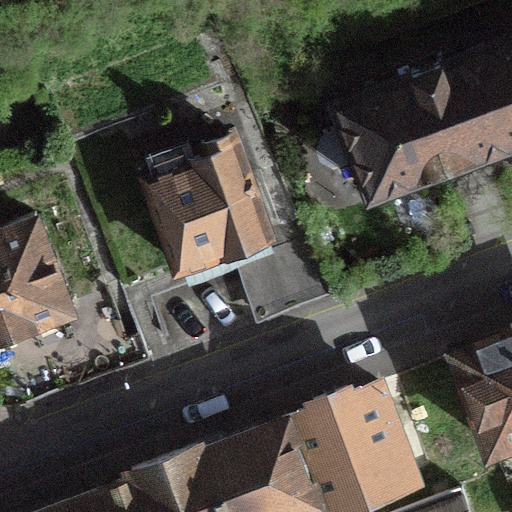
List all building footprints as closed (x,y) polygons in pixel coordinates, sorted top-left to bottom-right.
[(511,35),(439,63),(438,61),(407,72),(408,75),(333,103),(366,193),(437,167),(438,169),(444,167),(443,164),(457,159),(472,154),(472,156),(479,154),(478,151),(511,138),(511,35)] [(264,232),(243,177),(228,138),(202,148),(206,157),(142,181),(174,266),(264,232)] [(0,330),(65,306),(60,293),(31,215),(0,227),(0,330)] [(258,320),(327,294),(307,243),(239,268),(258,320)] [(511,325),(506,328),(508,333),(451,355),(486,449),(511,438),(511,325)] [(309,402),(312,409),(282,420),(316,511),(410,475),(376,385),(346,396),(344,389),(331,394),(309,402)] [(313,511),(316,511),(282,420),(197,452),(194,446),(127,471),(130,478),(39,511),(313,511)] [(467,511),(458,488),(395,511),(316,511),(313,511),(467,511)]
